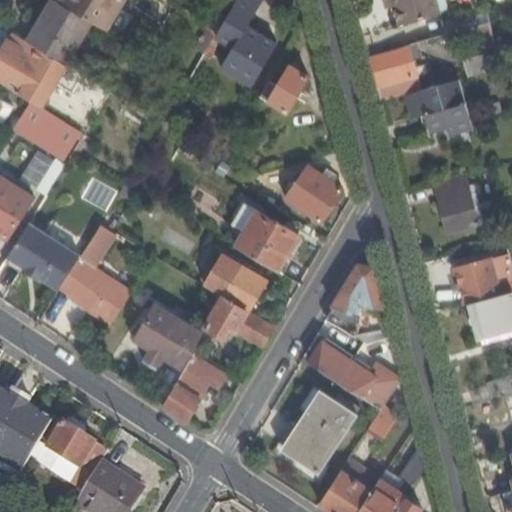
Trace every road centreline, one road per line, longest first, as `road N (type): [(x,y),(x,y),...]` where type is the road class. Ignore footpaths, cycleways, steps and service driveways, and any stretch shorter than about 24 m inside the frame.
road 1 (residential): [(376,189),(462,511)]
road 2 (residential): [(216,461),(376,189)]
road 3 (residential): [(0,322),(216,461)]
road 4 (residential): [(324,0),(376,189)]
